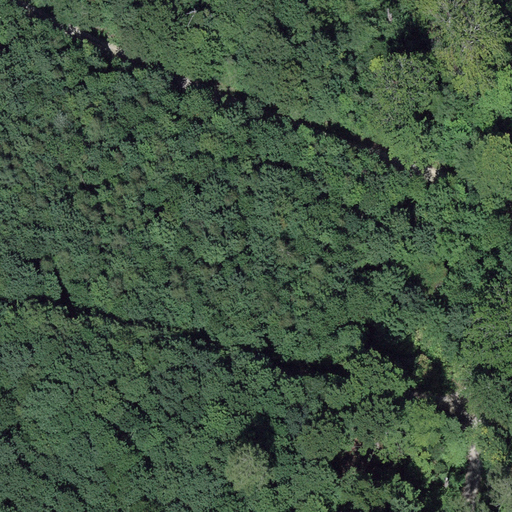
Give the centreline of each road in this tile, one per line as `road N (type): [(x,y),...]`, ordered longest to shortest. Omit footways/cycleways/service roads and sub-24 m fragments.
road 1 (track): [(4,0),(179,82),(511,206)]
road 2 (track): [(0,311),(483,414)]
road 3 (track): [(511,271),(468,511)]
